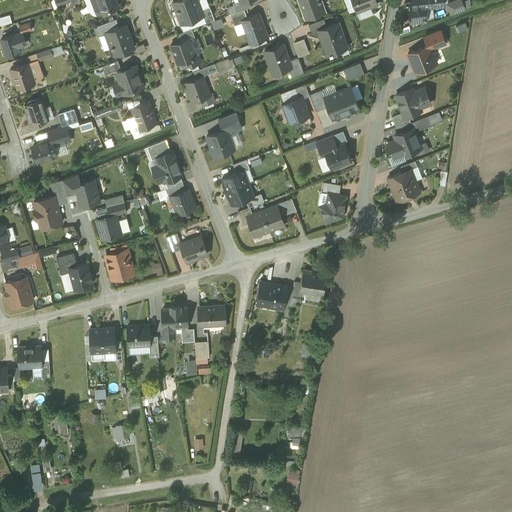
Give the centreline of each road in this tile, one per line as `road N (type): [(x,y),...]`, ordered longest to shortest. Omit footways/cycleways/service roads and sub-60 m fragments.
road 1 (track): [(234,266),(241,310),(215,468),(204,479),(31,504)]
road 2 (residential): [(144,0),(234,266)]
road 3 (residential): [(360,232),(511,190)]
road 4 (residential): [(234,266),(360,232)]
road 5 (residential): [(109,300),(234,266)]
road 6 (residential): [(360,232),(378,109)]
